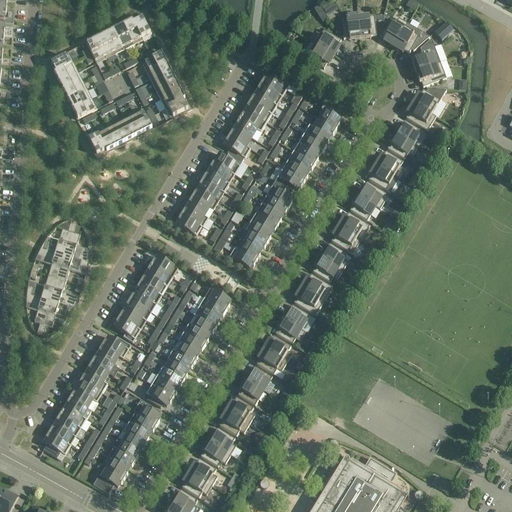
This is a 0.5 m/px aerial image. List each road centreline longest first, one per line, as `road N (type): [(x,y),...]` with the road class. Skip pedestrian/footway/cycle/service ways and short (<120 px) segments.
road 1 (residential): [(136,511),(376,116)]
road 2 (residential): [(15,412),(34,406),(245,57),(262,54)]
road 3 (residential): [(15,412),(1,396),(34,0)]
road 4 (residential): [(376,116),(399,98),(388,61),(349,62),(332,92)]
road 5 (unclassified): [(107,510),(0,453)]
